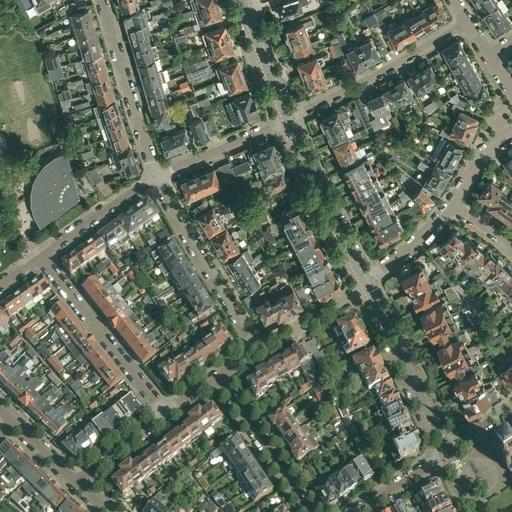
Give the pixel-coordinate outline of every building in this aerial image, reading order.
[(15,0),(21,10),(31,4),(28,0),(15,0)] [(68,12),(80,8),(76,0),(75,0),(65,6),(66,7),(65,7),(68,12)] [(80,8),(87,7),(85,0),(75,0),(76,0),(80,8)] [(139,6),(137,0),(117,0),(121,11),(139,6)] [(174,0),(163,4),(165,9),(178,5),(176,0),(174,0)] [(190,0),(194,9),(182,13),(183,15),(194,12),(218,3),(217,0),(190,0)] [(288,0),(281,2),(282,5),(277,6),(281,17),(282,16),(283,18),(300,13),(300,10),(301,10),(300,4),(310,0),(288,0)] [(476,0),(474,1),(481,12),(496,2),(494,0),(476,0)] [(481,12),(488,22),(502,12),(496,2),(481,12)] [(194,12),(183,15),(183,17),(195,13),(198,23),(204,21),(222,15),(218,3),(194,12)] [(437,3),(427,9),(436,24),(445,18),(437,3)] [(60,15),(68,12),(65,7),(58,11),(60,15)] [(339,10),(328,8),(329,11),(330,13),(333,25),(342,17),(339,10)] [(88,9),(71,13),(74,25),(91,20),(88,9)] [(427,9),(417,15),(426,29),(436,24),(427,9)] [(53,10),(44,13),(46,21),(56,18),(53,10)] [(124,18),(127,28),(148,22),(146,17),(150,16),(148,10),(144,11),(144,10),(135,13),(135,15),(124,18)] [(166,11),(163,12),(152,16),(153,20),(160,18),(160,19),(167,16),(166,11)] [(510,23),(502,12),(488,22),(495,33),(510,23)] [(379,22),(373,13),(368,16),(374,25),(379,22)] [(417,15),(407,20),(416,35),(426,29),(417,15)] [(162,25),(159,26),(161,31),(168,28),(171,28),(167,16),(160,19),(162,25)] [(369,28),(374,25),(368,16),(363,19),(368,27),(369,28)] [(286,37),(288,42),(308,35),(304,27),(312,24),(310,19),(285,29),(286,29),(285,29),(287,34),(286,37)] [(74,25),(78,36),(94,31),(91,20),(74,25)] [(407,20),(398,26),(406,41),(416,35),(407,20)] [(127,28),(130,39),(147,35),(144,24),(148,22),(127,28)] [(174,37),(174,38),(186,34),(186,33),(195,30),(194,25),(179,30),(181,35),(174,37)] [(202,34),(206,46),(228,38),(224,26),(202,34)] [(391,50),(396,47),(406,41),(398,26),(388,32),(391,37),(386,40),(391,50)] [(371,32),(369,28),(368,27),(362,29),(365,35),(371,32)] [(78,36),(81,48),(98,43),(94,31),(78,36)] [(337,37),(339,42),(340,45),(346,43),(342,32),(336,35),(337,37)] [(174,38),(176,44),(188,40),(186,34),(174,38)] [(130,39),(134,51),(150,46),(147,35),(130,39)] [(320,44),(318,39),(310,42),(308,35),(288,42),(290,48),(293,49),(294,53),(295,53),(295,54),(320,44)] [(211,58),(233,50),(228,38),(206,46),(211,58)] [(370,39),(358,45),(367,63),(379,57),(370,39)] [(356,69),(367,63),(358,45),(358,46),(355,40),(345,45),(348,51),(347,51),(356,69)] [(458,40),(442,50),(446,56),(444,57),(446,62),(465,52),(458,40)] [(383,42),(377,45),(383,55),(388,52),(383,42)] [(81,48),(84,59),(101,54),(98,43),(81,48)] [(137,63),(154,58),(150,46),(134,51),(137,63)] [(465,52),(446,62),(449,66),(451,65),(454,71),(470,63),(464,52),(465,52)] [(298,64),(303,77),(321,70),(318,64),(325,62),(324,59),(329,57),(328,53),(316,58),(316,57),(298,64)] [(104,65),(101,54),(84,59),(86,59),(89,69),(89,70),(104,65)] [(44,58),(47,69),(58,66),(55,55),(44,58)] [(154,59),(138,64),(141,76),(158,71),(154,59)] [(208,66),(208,65),(205,59),(185,66),(187,74),(208,66)] [(237,60),(215,68),(220,81),(241,72),(240,68),(241,66),(239,62),(237,61),(237,60)] [(341,74),(349,71),(350,71),(346,61),(338,64),(339,65),(336,66),(339,73),(341,73),(341,74)] [(454,71),(452,72),(455,77),(457,76),(460,82),(476,73),(470,63),(454,71)] [(440,81),(430,64),(418,71),(427,87),(434,83),(435,84),(440,81)] [(107,76),(104,65),(89,70),(89,69),(83,71),(86,82),(92,80),(92,81),(107,76)] [(52,78),(63,75),(60,66),(50,69),(52,78)] [(210,71),(208,66),(187,74),(190,81),(208,74),(207,72),(210,71)] [(327,83),(328,85),(329,85),(335,83),(335,82),(335,80),(338,79),(336,75),(330,77),(330,75),(323,77),(321,70),(303,77),(308,90),(327,83)] [(141,76),(145,87),(161,82),(158,71),(141,76)] [(407,78),(417,95),(422,91),(421,90),(427,87),(418,71),(407,78)] [(220,81),(216,82),(220,92),(221,93),(224,92),(246,84),(245,83),(246,80),(244,76),(243,75),(241,72),(220,81)] [(462,89),(464,94),(483,84),(482,83),(476,73),(460,82),(464,88),(462,89)] [(92,81),(95,91),(111,87),(107,76),(92,81)] [(82,78),(73,81),(67,83),(68,87),(75,86),(83,83),(82,78)] [(403,80),(393,85),(402,102),(404,105),(409,102),(409,101),(414,98),(403,80)] [(145,87),(148,99),(165,94),(161,82),(145,87)] [(171,82),(166,83),(169,96),(174,94),(171,82)] [(489,94),(483,84),(464,94),(467,98),(469,97),(472,103),(475,102),(477,106),(484,103),(481,98),(489,94)] [(383,92),(391,106),(397,103),(397,105),(402,102),(393,85),(383,92)] [(99,102),(114,98),(111,87),(95,91),(99,102)] [(228,101),(234,116),(239,114),(242,122),(258,115),(255,109),(258,108),(254,99),(252,100),(249,93),(228,101)] [(385,114),(390,111),(386,105),(381,93),(367,99),(373,111),(375,117),(370,119),(372,125),(374,129),(389,123),(385,114)] [(148,99),(152,110),(168,105),(165,94),(148,99)] [(200,108),(201,108),(211,104),(208,96),(197,101),(200,108)] [(466,108),(466,107),(468,102),(459,99),(458,97),(454,100),(450,98),(448,100),(455,103),(460,105),(464,107),(466,108)] [(60,101),(63,113),(69,111),(67,103),(72,101),(71,98),(60,101)] [(114,100),(99,104),(103,116),(118,111),(114,100)] [(452,113),(458,116),(455,121),(473,129),(477,123),(476,122),(478,118),(462,111),(464,107),(460,105),(455,103),(448,100),(445,103),(451,106),(451,107),(453,108),(452,113)] [(75,109),(90,105),(89,101),(74,105),(75,109)] [(156,125),(169,121),(164,106),(168,105),(152,110),(156,125)] [(351,107),(355,115),(356,117),(360,116),(361,115),(358,108),(356,105),(351,107)] [(360,116),(365,128),(372,125),(370,119),(364,106),(358,108),(361,115),(360,116)] [(434,113),(430,106),(425,108),(429,117),(434,113)] [(321,119),(326,131),(345,122),(345,120),(349,118),(346,111),(343,110),(337,112),(321,119)] [(103,116),(106,126),(121,122),(118,111),(103,116)] [(213,117),(205,121),(204,121),(210,136),(219,132),(213,117)] [(195,142),(208,136),(201,118),(188,123),(195,142)] [(439,134),(449,138),(451,134),(467,142),(470,137),(471,138),(474,132),(473,131),(473,129),(455,121),(452,127),(446,125),(444,129),(442,129),(439,134)] [(125,132),(121,122),(106,126),(110,137),(125,132)] [(332,143),(348,136),(353,134),(349,127),(347,127),(345,122),(326,131),(332,143)] [(178,132),(176,128),(175,123),(169,125),(170,126),(171,130),(173,134),(178,149),(191,144),(185,129),(178,132)] [(393,125),(385,129),(388,134),(396,131),(393,125)] [(363,132),(362,130),(353,134),(348,136),(349,138),(333,145),(338,156),(353,149),(349,139),(358,136),(358,134),(363,132)] [(412,131),(401,141),(406,144),(416,136),(415,135),(412,131)] [(129,143),(125,132),(110,137),(104,139),(106,145),(108,145),(109,149),(129,143)] [(178,149),(173,134),(161,139),(166,153),(178,149)] [(442,137),(436,147),(456,158),(462,148),(442,137)] [(394,147),(397,150),(398,151),(406,145),(400,142),(394,147)] [(132,155),(129,143),(109,149),(111,156),(110,156),(109,157),(110,161),(111,162),(132,155)] [(253,167),(278,157),(272,144),(248,154),(251,162),(248,163),(247,160),(232,166),(230,161),(224,164),(230,176),(253,167)] [(343,166),(344,169),(366,157),(368,157),(366,153),(362,155),(359,146),(353,149),(338,156),(342,166),(343,166)] [(431,157),(450,169),(456,158),(436,147),(433,152),(433,154),(431,157)] [(84,158),(94,154),(92,149),(87,151),(88,152),(83,153),(84,158)] [(40,224),(78,198),(65,153),(65,154),(55,158),(46,164),(39,173),(34,182),(32,193),(32,204),(35,214),(40,223),(40,224)] [(112,162),(116,161),(118,167),(118,166),(121,175),(127,173),(138,170),(132,155),(111,162),(112,162)] [(506,167),(500,171),(510,178),(511,175),(511,155),(503,162),(506,167)] [(253,167),(258,179),(283,169),(278,157),(253,167)] [(372,169),(366,157),(344,169),(344,170),(343,171),(342,173),(344,176),(346,177),(347,176),(349,180),(372,169)] [(419,161),(417,164),(428,172),(445,182),(451,172),(435,163),(432,168),(419,161)] [(224,179),(230,176),(224,164),(218,166),(218,167),(224,179)] [(416,166),(429,173),(422,184),(438,193),(445,182),(428,172),(417,164),(416,166)] [(95,167),(86,172),(95,184),(103,178),(95,167)] [(218,167),(214,169),(219,181),(224,179),(218,167)] [(214,168),(203,173),(210,189),(215,187),(216,189),(222,187),(219,181),(214,169),(214,168)] [(289,183),(283,169),(258,179),(259,183),(266,181),(270,191),(289,183)] [(353,188),(355,192),(378,181),(372,169),(349,180),(350,181),(349,182),(348,184),(349,187),(352,188),(353,188)] [(203,173),(192,177),(200,194),(204,192),(205,194),(211,191),(210,189),(203,173)] [(199,194),(200,194),(192,177),(181,182),(188,197),(188,198),(193,196),(194,198),(200,196),(199,194)] [(356,200),(359,205),(384,192),(378,181),(355,192),(358,197),(357,197),(356,200)] [(487,207),(488,208),(491,203),(498,192),(499,192),(501,188),(490,181),(480,196),(490,203),(487,207)] [(420,186),(411,195),(424,208),(433,199),(420,186)] [(365,211),(367,215),(390,203),(384,192),(359,205),(361,210),(364,211),(365,211)] [(488,208),(498,215),(509,200),(499,192),(498,192),(491,203),(488,208)] [(406,193),(405,193),(401,197),(400,198),(403,202),(410,197),(406,193)] [(274,203),(271,196),(248,206),(251,212),(274,203)] [(498,215),(509,222),(511,218),(511,201),(509,200),(498,215)] [(147,202),(137,209),(148,225),(153,222),(151,221),(158,216),(147,202)] [(196,216),(207,209),(204,203),(193,210),(196,216)] [(373,226),(373,227),(396,215),(390,203),(367,215),(369,220),(368,220),(367,222),(369,226),(372,227),(373,226)] [(286,236),(286,237),(311,224),(309,223),(308,224),(308,223),(308,224),(305,218),(298,204),(282,212),(285,218),(276,222),(278,227),(280,226),(282,230),(286,228),(289,234),(286,236)] [(418,216),(422,209),(416,204),(407,208),(412,219),(418,216)] [(213,208),(198,217),(203,226),(220,216),(217,211),(221,209),(219,205),(213,208)] [(137,209),(127,216),(139,232),(138,230),(144,226),(145,228),(148,225),(137,209)] [(232,216),(231,213),(230,211),(224,213),(227,219),(232,216)] [(400,222),(396,215),(373,227),(377,234),(376,235),(375,237),(377,240),(379,241),(380,241),(380,242),(400,232),(399,232),(403,230),(399,222),(400,222)] [(127,216),(117,223),(127,238),(134,233),(135,235),(139,232),(127,216)] [(209,235),(224,226),(221,222),(223,220),(220,216),(203,226),(209,235)] [(117,223),(108,230),(120,248),(130,241),(127,238),(117,223)] [(286,237),(292,248),(316,236),(315,236),(312,231),(313,230),(314,228),(311,224),(286,237)] [(234,237),(231,232),(229,233),(226,228),(211,237),(217,248),(234,237)] [(98,237),(108,251),(114,247),(116,251),(120,248),(108,230),(98,237)] [(446,259),(447,257),(463,239),(454,230),(441,244),(440,243),(436,247),(443,253),(441,254),(446,259)] [(157,237),(162,244),(170,238),(166,231),(157,237)] [(292,248),(298,260),(321,248),(318,243),(319,243),(320,240),(318,237),(316,236),(292,248)] [(223,258),(239,249),(235,243),(237,242),(234,237),(217,248),(223,258)] [(453,259),(458,264),(461,260),(463,259),(474,246),(465,237),(463,239),(447,257),(451,261),(453,259)] [(105,251),(97,238),(87,245),(96,257),(105,251)] [(147,243),(151,250),(157,247),(152,240),(147,243)] [(155,251),(147,256),(148,258),(151,257),(154,262),(160,258),(164,264),(158,268),(179,255),(172,243),(156,253),(155,251)] [(87,245),(79,251),(88,264),(96,257),(87,245)] [(458,264),(467,273),(468,272),(485,253),(486,252),(485,253),(477,246),(475,247),(474,246),(463,259),(461,260),(458,264)] [(298,260),(303,271),(329,258),(326,253),(324,252),(323,252),(321,248),(298,260)] [(79,251),(70,257),(79,270),(88,264),(79,251)] [(228,260),(234,271),(248,263),(245,258),(247,257),(244,251),(241,253),(241,252),(228,260)] [(130,262),(136,260),(131,252),(127,254),(129,257),(128,258),(130,262)] [(480,278),(483,275),(483,274),(496,260),(495,259),(495,260),(486,252),(485,253),(468,272),(467,273),(468,272),(472,275),(473,274),(479,279),(480,278)] [(164,279),(171,275),(186,266),(179,255),(158,268),(158,269),(159,268),(165,278),(164,278),(164,279)] [(441,264),(442,262),(437,256),(433,259),(438,265),(441,264)] [(61,264),(69,277),(79,270),(70,257),(61,264)] [(303,271),(309,283),(332,270),(330,266),(330,265),(331,263),(329,258),(303,271)] [(483,283),(488,288),(505,268),(496,260),(483,274),(483,275),(480,278),(484,282),(483,283)] [(234,271),(240,280),(256,271),(252,265),(250,266),(248,263),(234,271)] [(407,284),(411,291),(429,282),(425,275),(428,274),(424,266),(421,267),(419,264),(416,265),(413,266),(411,269),(413,271),(402,276),(406,284),(407,284)] [(112,265),(108,269),(113,276),(118,272),(112,265)] [(192,276),(186,266),(171,275),(174,281),(172,282),(175,286),(177,285),(192,276)] [(280,266),(279,267),(273,270),(276,275),(283,271),(280,266)] [(499,294),(502,291),(502,290),(511,279),(511,274),(505,268),(488,288),(492,291),(493,290),(498,295),(499,294)] [(441,276),(438,269),(433,272),(436,279),(441,276)] [(320,295),(322,294),(325,295),(328,293),(329,291),(329,290),(339,285),(339,283),(340,281),(338,277),(336,276),(335,276),(332,270),(309,283),(316,296),(320,294),(320,295)] [(259,277),(256,271),(240,280),(246,290),(260,282),(257,278),(259,277)] [(112,277),(116,281),(121,276),(118,272),(112,277)] [(135,278),(132,273),(127,276),(130,281),(135,278)] [(82,289),(88,296),(99,287),(96,283),(101,280),(98,276),(82,289)] [(180,291),(184,297),(200,288),(192,276),(177,285),(178,287),(176,288),(179,292),(180,291)] [(84,277),(76,283),(80,288),(88,282),(85,278),(84,277)] [(50,290),(41,278),(32,285),(41,297),(50,290)] [(505,305),(506,306),(507,305),(511,300),(511,298),(511,279),(502,290),(502,291),(499,294),(503,298),(502,299),(506,304),(505,305)] [(132,283),(137,290),(141,287),(136,280),(132,283)] [(430,299),(429,298),(440,293),(434,280),(429,283),(429,282),(411,291),(410,291),(416,304),(421,302),(422,302),(422,303),(430,299)] [(32,285),(24,291),(33,303),(41,297),(32,285)] [(88,296),(93,303),(112,288),(109,285),(102,290),(99,287),(88,296)] [(443,288),(447,295),(453,292),(455,290),(451,285),(443,288)] [(296,290),(300,297),(306,293),(302,286),(296,290)] [(145,290),(149,297),(155,293),(151,287),(145,290)] [(93,303),(99,310),(117,295),(112,288),(93,303)] [(182,308),(184,312),(206,298),(200,288),(184,297),(188,303),(186,304),(186,305),(182,308)] [(302,306),(293,290),(281,296),(290,312),(302,306)] [(452,302),(460,298),(455,290),(453,292),(447,295),(446,295),(447,297),(448,297),(452,302)] [(24,291),(15,297),(27,314),(27,313),(24,309),(33,303),(24,291)] [(99,310),(104,317),(122,302),(117,295),(99,310)] [(252,301),(248,295),(243,298),(247,304),(252,301)] [(151,302),(147,296),(143,299),(144,300),(142,302),(145,307),(151,302)] [(268,298),(267,299),(270,302),(269,303),(276,315),(278,319),(290,312),(281,296),(270,302),(268,298)] [(15,297),(8,302),(17,314),(20,312),(23,316),(27,314),(15,297)] [(61,303),(56,297),(47,305),(47,306),(50,311),(61,303)] [(466,302),(470,306),(473,304),(472,303),(475,301),(472,297),(466,302)] [(188,318),(184,321),(186,323),(183,325),(186,330),(194,326),(192,323),(198,319),(198,320),(213,310),(206,298),(184,312),(191,308),(195,314),(188,318)] [(265,321),(276,315),(269,303),(270,302),(267,299),(256,305),(265,321)] [(158,304),(162,311),(163,310),(167,308),(163,301),(158,304)] [(0,308),(12,324),(16,322),(13,317),(17,314),(8,302),(0,308)] [(108,324),(128,309),(122,302),(104,317),(109,323),(108,324)] [(155,308),(151,302),(145,307),(148,312),(155,308)] [(423,318),(426,326),(451,314),(445,302),(434,307),(433,305),(425,309),(426,311),(421,313),(423,318)] [(61,305),(45,317),(42,320),(44,324),(48,321),(51,324),(67,312),(61,305)] [(43,317),(50,311),(47,306),(39,313),(43,317)] [(475,323),(475,324),(479,321),(468,308),(464,311),(468,318),(473,325),(475,323)] [(108,324),(114,331),(133,316),(128,309),(108,324)] [(0,329),(9,323),(0,310),(0,329)] [(150,316),(150,317),(153,321),(160,316),(156,311),(150,316)] [(72,319),(67,312),(51,324),(51,325),(55,322),(58,325),(50,331),(53,334),(72,319)] [(457,327),(451,314),(426,326),(430,334),(431,333),(433,338),(438,336),(439,337),(446,334),(446,332),(457,327)] [(120,337),(138,323),(139,322),(133,316),(114,331),(115,331),(120,337)] [(485,326),(485,325),(490,321),(486,316),(481,320),(485,326)] [(161,317),(160,317),(155,320),(159,326),(164,322),(161,317)] [(333,330),(339,343),(363,331),(361,331),(358,325),(356,326),(352,317),(349,317),(347,318),(346,320),(346,322),(336,327),(337,328),(333,330)] [(60,340),(78,326),(72,319),(53,334),(54,333),(57,337),(60,335),(60,334),(63,332),(66,335),(60,340)] [(34,324),(32,321),(25,326),(27,330),(34,324)] [(120,337),(126,344),(142,331),(137,325),(138,323),(120,337)] [(27,330),(25,326),(18,331),(20,335),(27,330)] [(60,340),(65,346),(83,332),(78,326),(60,340)] [(164,336),(170,331),(166,326),(159,331),(163,336),(164,336)] [(493,336),(496,333),(499,331),(495,326),(489,332),(493,336)] [(220,328),(209,336),(221,353),(226,350),(223,346),(229,342),(220,328)] [(25,338),(29,342),(36,336),(30,329),(25,334),(25,338)] [(126,344),(131,351),(147,338),(142,331),(126,344)] [(170,331),(164,336),(169,343),(175,339),(175,338),(176,338),(171,331),(170,332),(170,331)] [(346,357),(349,356),(369,346),(365,338),(367,335),(365,332),(363,331),(339,343),(346,357)] [(89,339),(83,332),(65,346),(70,353),(89,339)] [(437,348),(436,349),(438,352),(439,353),(440,354),(438,355),(441,360),(442,359),(443,361),(462,352),(467,349),(464,342),(468,340),(464,332),(449,339),(449,340),(441,343),(442,345),(442,346),(438,348),(437,348)] [(494,339),(497,343),(498,344),(504,339),(500,334),(494,339)] [(12,350),(20,341),(15,336),(7,345),(12,350)] [(38,343),(34,339),(36,336),(29,342),(33,347),(38,343)] [(218,355),(221,353),(209,336),(212,340),(202,346),(211,360),(214,360),(217,358),(218,355)] [(89,339),(70,353),(76,360),(95,346),(90,338),(89,339)] [(131,351),(136,358),(149,348),(146,344),(150,341),(147,338),(131,351)] [(491,338),(486,340),(489,348),(496,345),(491,338)] [(313,342),(306,345),(311,355),(312,357),(319,353),(313,342)] [(36,350),(40,355),(46,350),(42,345),(36,350)] [(314,368),(317,366),(312,357),(311,355),(306,345),(303,347),(302,346),(291,353),(299,367),(300,368),(303,373),(309,370),(314,368)] [(94,347),(95,346),(76,360),(81,367),(84,366),(100,353),(94,347)] [(202,346),(192,353),(201,367),(211,360),(202,346)] [(142,365),(158,352),(155,348),(151,352),(149,348),(136,358),(142,365)] [(0,365),(0,380),(9,370),(6,366),(14,358),(15,358),(19,353),(15,349),(11,354),(0,365)] [(443,361),(442,363),(444,367),(446,368),(447,368),(449,373),(455,370),(455,372),(463,368),(463,367),(471,363),(473,362),(470,356),(467,349),(462,352),(443,361)] [(0,365),(11,354),(7,350),(0,357),(0,365)] [(45,361),(46,360),(51,356),(46,350),(40,355),(45,361)] [(105,360),(100,353),(84,366),(86,369),(90,365),(93,369),(105,360)] [(192,353),(182,361),(191,374),(201,367),(192,353)] [(291,353),(278,360),(287,375),(300,368),(299,367),(291,353)] [(359,382),(363,380),(363,381),(382,372),(375,357),(374,357),(372,353),(352,363),(355,369),(354,369),(358,379),(361,378),(362,381),(359,382)] [(53,357),(47,362),(52,368),(59,362),(57,359),(56,360),(53,357)] [(0,385),(5,390),(25,368),(25,367),(31,362),(27,358),(13,373),(9,370),(0,380),(0,385)] [(511,365),(507,358),(503,361),(504,362),(497,367),(500,371),(501,371),(511,386),(511,385),(511,365)] [(92,381),(110,367),(105,360),(93,369),(96,373),(91,376),(94,379),(92,381)] [(278,360),(267,366),(276,381),(287,375),(278,360)] [(169,364),(181,381),(184,379),(188,379),(190,377),(191,374),(182,361),(172,367),(169,364)] [(60,362),(59,362),(52,368),(58,375),(64,370),(58,364),(60,362)] [(177,384),(181,381),(169,364),(159,371),(168,385),(174,380),(177,384)] [(256,372),(258,377),(258,376),(265,388),(265,387),(276,381),(267,366),(256,372)] [(101,379),(104,382),(116,373),(110,367),(92,381),(95,385),(99,382),(98,382),(101,379)] [(5,390),(12,397),(24,384),(20,380),(29,371),(25,368),(5,390)] [(333,381),(328,371),(321,375),(326,385),(333,381)] [(59,376),(63,381),(69,377),(65,372),(59,376)] [(368,393),(388,384),(387,383),(385,378),(385,376),(385,374),(382,374),(382,372),(363,381),(363,380),(359,382),(362,389),(360,389),(363,395),(368,393)] [(459,395),(461,394),(482,384),(482,383),(478,385),(476,379),(478,378),(475,372),(467,375),(466,374),(458,378),(459,379),(454,382),(459,395)] [(52,373),(47,377),(52,383),(56,378),(52,373)] [(100,391),(103,395),(110,390),(121,381),(116,373),(104,382),(107,386),(100,391)] [(500,375),(497,377),(501,387),(506,383),(500,375)] [(267,392),(265,387),(265,388),(258,376),(258,377),(247,383),(255,398),(267,392)] [(63,381),(69,386),(74,382),(69,377),(63,381)] [(17,403),(18,404),(39,381),(36,378),(33,381),(29,378),(24,384),(12,397),(18,403),(17,403)] [(61,384),(56,378),(52,383),(57,388),(61,384)] [(18,404),(25,411),(38,398),(34,394),(43,385),(39,381),(18,404)] [(114,396),(127,387),(124,382),(110,391),(114,396)] [(324,384),(312,391),(319,403),(331,395),(324,384)] [(372,400),(373,404),(393,395),(391,392),(392,392),(388,384),(368,393),(371,400),(372,400)] [(473,413),(472,411),(490,403),(490,401),(497,397),(494,390),(493,390),(491,386),(485,389),(482,384),(461,394),(465,402),(464,403),(467,409),(464,410),(464,414),(467,416),(471,416),(473,413)] [(81,389),(79,391),(75,394),(81,401),(87,396),(81,389)] [(54,395),(57,399),(62,393),(59,390),(54,395)] [(109,400),(114,396),(110,391),(107,393),(108,394),(106,395),(109,400)] [(26,411),(33,417),(54,395),(50,392),(41,401),(38,398),(25,411),(26,411)] [(293,401),(300,396),(296,392),(289,396),(293,401)] [(70,393),(64,399),(68,404),(74,398),(70,393)] [(124,402),(120,404),(131,418),(134,415),(134,416),(141,411),(127,393),(121,397),(124,402)] [(39,425),(40,425),(52,412),(49,408),(57,399),(54,395),(33,417),(40,424),(39,425)] [(376,416),(398,405),(398,404),(398,403),(398,401),(396,399),(395,399),(395,398),(393,395),(373,404),(378,414),(376,416)] [(85,408),(87,407),(90,404),(85,398),(87,396),(81,401),(80,402),(85,408)] [(120,404),(111,411),(122,425),(128,421),(128,420),(131,418),(120,404)] [(319,416),(323,413),(317,404),(312,406),(312,407),(314,410),(315,409),(319,416)] [(327,412),(334,409),(332,404),(325,407),(327,412)] [(263,413),(267,419),(279,411),(275,405),(263,413)] [(336,408),(342,419),(349,416),(344,405),(336,408)] [(401,410),(398,405),(376,416),(374,417),(379,428),(381,427),(382,427),(404,416),(403,415),(405,415),(405,413),(403,410),(402,409),(401,410)] [(40,425),(47,432),(68,409),(67,409),(64,406),(60,410),(56,415),(52,412),(40,425)] [(204,409),(200,412),(210,426),(211,428),(221,420),(211,406),(205,411),(204,409)] [(55,438),(67,426),(63,422),(74,410),(73,409),(71,407),(68,409),(47,432),(47,431),(55,438)] [(334,409),(327,412),(332,423),(333,423),(339,420),(334,409)] [(198,410),(188,418),(190,420),(201,435),(202,434),(201,433),(210,426),(200,412),(198,410)] [(284,410),(268,421),(273,428),(274,427),(277,431),(291,421),(284,410)] [(101,417),(112,432),(115,430),(116,430),(122,425),(111,411),(102,418),(101,417)] [(410,429),(404,416),(381,427),(379,428),(382,433),(383,433),(387,440),(410,429)] [(103,440),(109,435),(112,432),(101,417),(91,425),(103,440)] [(187,424),(181,429),(191,443),(201,435),(190,420),(188,418),(189,420),(186,423),(187,424)] [(277,431),(284,441),(298,431),(291,421),(277,431)] [(83,430),(84,431),(80,434),(92,449),(101,441),(89,427),(88,425),(83,429),(83,430)] [(353,427),(348,429),(347,430),(350,438),(360,433),(356,426),(353,427)] [(284,441),(291,452),(305,442),(311,437),(304,427),(298,431),(284,441)] [(174,432),(170,435),(181,450),(191,443),(181,429),(175,434),(174,432)] [(389,449),(392,447),(394,452),(390,454),(394,463),(399,461),(399,462),(412,456),(411,455),(418,452),(419,448),(416,442),(417,442),(414,436),(411,430),(397,437),(398,439),(397,439),(398,442),(392,445),(390,440),(383,443),(385,447),(389,449)] [(511,432),(498,443),(496,444),(494,447),(495,451),(498,453),(499,454),(498,454),(499,455),(498,456),(499,458),(500,457),(503,462),(506,466),(505,466),(507,468),(508,470),(511,474),(511,473),(511,432)] [(80,434),(71,441),(83,456),(92,449),(80,434)] [(167,440),(161,444),(172,458),(181,450),(170,435),(166,438),(167,440)] [(77,459),(83,456),(71,441),(68,437),(60,443),(63,446),(62,447),(75,459),(77,459)] [(223,454),(227,460),(240,451),(242,449),(235,439),(218,450),(221,455),(223,454)] [(0,465),(16,449),(8,441),(0,449),(0,457),(0,465)] [(296,463),(312,452),(305,442),(291,452),(293,455),(291,456),(296,463)] [(154,447),(150,450),(162,465),(172,458),(161,444),(155,449),(154,447)] [(16,448),(16,449),(0,465),(0,471),(7,464),(11,468),(12,468),(24,456),(16,448)] [(229,466),(233,471),(249,460),(242,449),(240,451),(227,460),(231,465),(229,466)] [(147,455),(141,459),(152,473),(162,465),(150,450),(146,453),(147,455)] [(24,456),(12,468),(11,468),(7,472),(11,476),(6,480),(8,482),(6,485),(8,486),(12,481),(13,481),(30,463),(23,456),(24,456)] [(308,457),(304,460),(309,467),(313,464),(308,457)] [(131,465),(130,464),(130,465),(142,480),(152,473),(141,459),(136,464),(134,462),(131,465)] [(236,477),(239,482),(256,471),(249,460),(233,471),(234,470),(238,476),(236,477)] [(372,479),(362,462),(360,460),(348,467),(361,487),(364,488),(368,485),(369,481),(372,479)] [(22,478),(26,482),(37,470),(30,463),(13,481),(15,484),(16,484),(17,483),(22,478)] [(119,471),(120,473),(120,472),(132,488),(131,486),(140,479),(141,481),(142,480),(130,465),(130,464),(129,463),(119,471)] [(348,467),(337,474),(338,478),(349,494),(360,487),(361,487),(348,467)] [(26,482),(30,486),(24,492),(28,495),(45,477),(37,470),(26,482)] [(245,486),(248,491),(263,481),(256,471),(239,482),(242,487),(245,486)] [(122,495),(132,488),(120,472),(120,473),(117,476),(118,477),(112,482),(122,495)] [(191,475),(195,481),(201,477),(198,473),(196,474),(194,472),(191,475)] [(338,500),(349,494),(338,478),(337,474),(336,473),(326,479),(338,500)] [(181,481),(187,487),(192,482),(187,476),(181,481)] [(52,484),(45,477),(28,495),(31,498),(32,497),(36,501),(52,484)] [(254,503),(271,492),(263,481),(248,491),(252,497),(251,498),(254,503)] [(314,489),(315,491),(326,509),(337,501),(324,482),(314,489)] [(52,484),(36,501),(40,505),(38,506),(42,510),(60,491),(53,484),(52,484)] [(416,497),(422,509),(444,498),(439,487),(434,486),(419,494),(419,495),(416,497)] [(51,507),(55,511),(67,499),(60,491),(42,510),(39,511),(44,511),(45,509),(47,511),(51,507)] [(14,494),(10,498),(18,506),(21,502),(22,502),(14,494)] [(165,511),(163,510),(164,508),(161,505),(164,500),(158,495),(153,502),(152,501),(143,511),(165,511)] [(201,495),(195,501),(200,505),(205,498),(201,495)] [(422,509),(423,511),(448,511),(451,511),(450,510),(451,510),(444,498),(422,509)] [(58,511),(72,511),(77,506),(76,507),(68,500),(58,511)] [(25,511),(28,509),(21,502),(18,506),(23,511),(25,511)] [(179,503),(171,511),(177,511),(182,506),(179,503)]
